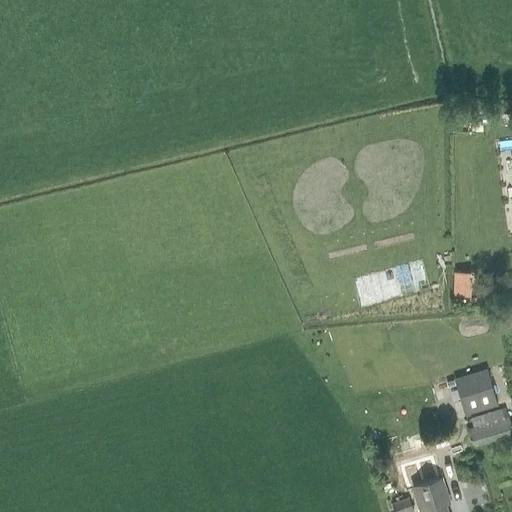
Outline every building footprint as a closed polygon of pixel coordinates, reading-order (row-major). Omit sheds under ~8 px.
[(455,272),(455,294),(472,294),(473,272),(455,272)] [(487,368),(455,378),(462,399),(466,413),(498,403),(494,389),(487,368)] [(504,416),(501,408),(471,418),(474,427),(469,428),(475,446),(511,433),(511,425),(508,415),(504,416)] [(448,511),(444,500),(448,499),(442,478),(412,488),(420,511),(448,511)] [(395,511),(406,511),(414,509),(409,496),(392,503),(395,511)]
